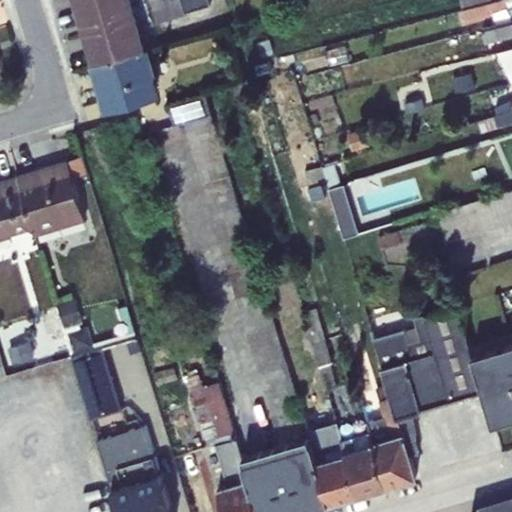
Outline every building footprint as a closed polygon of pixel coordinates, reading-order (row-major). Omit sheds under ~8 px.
[(77,0),(96,61),(147,46),(133,0),(77,0)] [(210,0),(182,0),(186,10),(211,3),(210,0)] [(460,0),(463,9),(493,0),(460,0)] [(511,13),(511,0),(494,0),(493,0),(463,9),(465,21),(493,13),(509,9),(511,13)] [(511,13),(509,9),(493,13),(496,23),(511,19),(511,13)] [(511,19),(496,23),(483,27),(486,40),(511,33),(511,19)] [(147,46),(96,61),(109,106),(161,91),(156,72),(158,72),(150,45),(147,46)] [(511,46),(497,50),(511,80),(511,46)] [(473,71),(453,76),(456,92),(477,87),(473,71)] [(184,120),(212,113),(206,92),(168,103),(174,123),(184,120)] [(421,95),(405,99),(408,112),(424,108),(421,95)] [(511,106),(511,97),(494,106),(496,111),(511,106)] [(511,106),(496,111),(478,119),(481,131),(511,120),(511,106)] [(276,427),(305,419),(212,113),(184,120),(276,427)] [(364,127),(347,132),(353,149),(370,144),(364,127)] [(82,154),(68,159),(74,178),(88,173),(82,154)] [(68,159),(17,174),(33,226),(36,234),(86,218),(74,178),(68,159)] [(329,187),(342,183),(335,162),(323,166),(327,181),(329,187)] [(327,181),(323,166),(304,169),(312,201),(324,197),(322,191),(325,190),(323,182),(327,181)] [(0,236),(33,226),(17,174),(0,179),(0,186),(1,190),(0,190),(0,236)] [(342,183),(329,187),(344,237),(357,233),(342,183)] [(511,220),(511,185),(429,211),(432,219),(439,243),(511,220)] [(439,243),(432,219),(377,234),(381,248),(423,236),(427,252),(441,248),(439,243)] [(76,295),(57,301),(73,354),(138,334),(128,303),(117,306),(125,331),(94,341),(89,324),(81,326),(79,322),(84,321),(76,295)] [(484,388),(473,352),(457,303),(414,315),(417,323),(374,335),(388,381),(410,453),(418,450),(418,449),(409,410),(484,388)] [(303,311),(320,364),(333,359),(317,307),(303,311)] [(126,394),(148,387),(132,336),(110,343),(126,394)] [(31,339),(8,346),(13,362),(36,356),(31,339)] [(511,340),(473,352),(484,388),(494,421),(511,415),(511,340)] [(103,346),(73,356),(92,418),(122,409),(103,346)] [(175,364),(153,370),(157,383),(178,378),(175,364)] [(226,511),(259,511),(242,455),(219,379),(204,384),(199,369),(187,374),(208,444),(216,442),(228,482),(218,485),(226,511)] [(416,474),(410,453),(388,381),(377,385),(386,414),(368,420),(371,429),(387,483),(416,474)] [(358,492),(342,436),(337,419),(308,428),(310,435),(330,500),(358,492)] [(99,439),(121,511),(173,511),(145,424),(99,439)] [(358,492),(387,483),(371,429),(354,434),(354,433),(342,436),(358,492)] [(288,511),(330,500),(310,435),(257,450),(242,455),(259,511),(288,511)]
